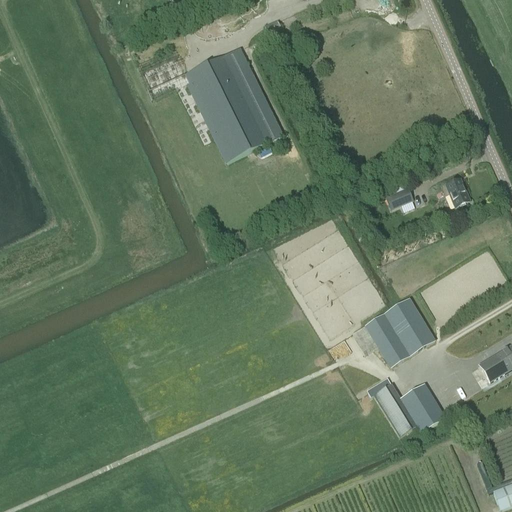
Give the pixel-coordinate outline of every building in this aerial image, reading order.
[(269,39),(281,33),(277,24),(264,29),(269,39)] [(240,51),(185,78),(189,87),(186,88),(225,167),(281,140),(283,139),(240,51)] [(455,211),(470,205),(460,182),(445,189),(455,211)] [(413,204),(410,197),(408,191),(386,200),(388,206),(391,213),(413,204)] [(365,360),(378,352),(390,371),(435,343),(409,302),(365,330),(351,338),(365,360)] [(511,347),(478,368),(478,369),(489,386),(511,371),(511,347)] [(452,408),(441,415),(424,387),(400,402),(391,388),(373,398),(399,441),(416,430),(420,436),(443,422),(445,425),(458,418),(452,408)] [(505,511),(511,509),(511,487),(493,495),(499,511),(505,511)]
